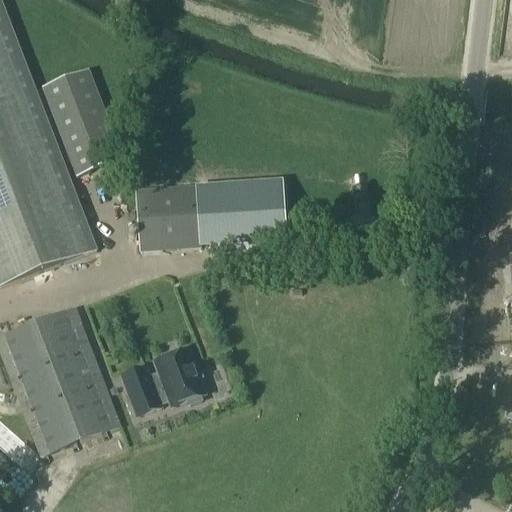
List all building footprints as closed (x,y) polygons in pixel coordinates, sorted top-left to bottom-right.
[(0,0),(0,292),(97,256),(0,0)] [(88,77),(42,94),(76,183),(122,165),(88,77)] [(197,191),(135,195),(139,256),(201,252),(197,191)] [(75,314),(0,342),(0,354),(41,462),(120,431),(75,314)] [(145,375),(123,383),(137,422),(160,414),(158,409),(168,406),(170,413),(189,406),(190,409),(201,405),(199,402),(204,400),(198,384),(201,382),(197,370),(193,371),(187,357),(155,369),(160,383),(149,387),(145,375)]
